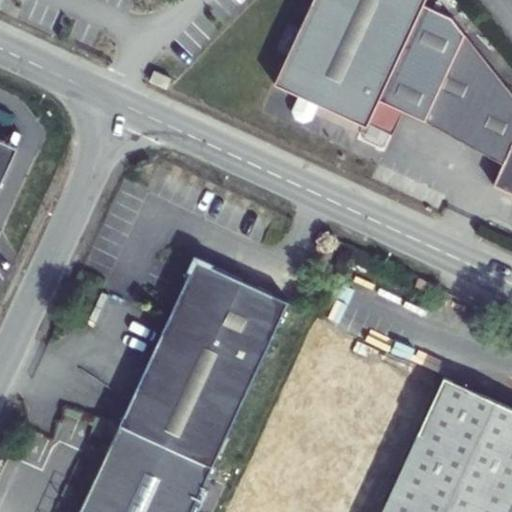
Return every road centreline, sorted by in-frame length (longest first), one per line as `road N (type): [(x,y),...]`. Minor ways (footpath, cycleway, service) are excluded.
road 1 (unclassified): [(120,106),(511,286)]
road 2 (unclassified): [(120,106),(0,370)]
road 3 (unclassified): [(0,50),(120,106)]
road 4 (unclassified): [(120,106),(147,50),(195,0)]
